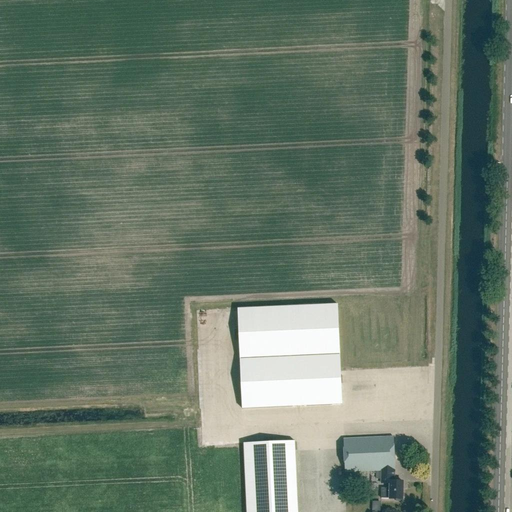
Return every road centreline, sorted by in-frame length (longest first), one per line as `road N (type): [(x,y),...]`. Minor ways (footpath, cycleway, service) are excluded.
road 1 (secondary): [(497,511),(511,0)]
road 2 (unclassified): [(433,511),(447,0)]
